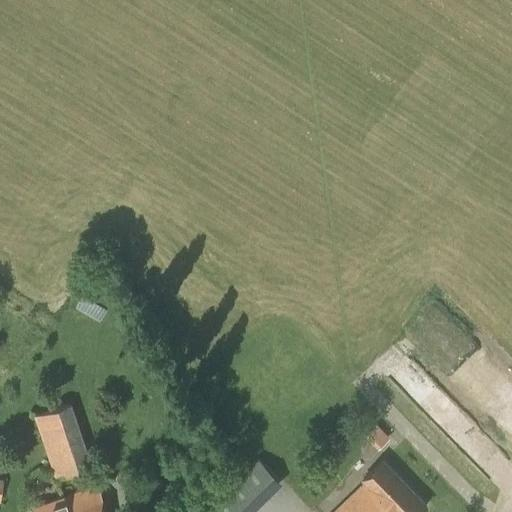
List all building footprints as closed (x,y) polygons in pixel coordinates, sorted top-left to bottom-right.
[(55,478),(92,466),(71,403),(34,415),(55,478)] [(378,448),(389,437),(376,423),(365,435),(378,448)] [(211,503),(219,511),(248,511),(280,482),(261,463),(257,459),(238,477),(211,503)] [(418,511),(426,505),(383,460),(363,479),(365,480),(332,511),(418,511)] [(34,511),(106,511),(97,485),(62,497),(62,498),(33,507),(34,511)] [(176,511),(181,508),(166,490),(138,511),(176,511)]
